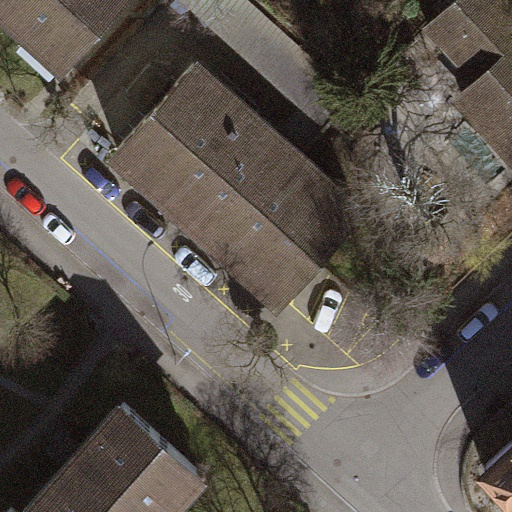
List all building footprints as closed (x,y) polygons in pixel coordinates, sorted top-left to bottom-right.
[(0,0),(64,57),(113,0),(0,0)] [(461,91),(511,146),(511,0),(458,0),(433,23),(479,74),(461,91)] [(109,147),(272,296),(351,210),(188,61),(109,147)] [(166,511),(198,477),(115,402),(15,511),(16,511),(166,511)] [(511,435),(481,465),(511,498),(511,435)] [(0,511),(16,511),(15,511),(5,502),(0,506),(0,511)]
